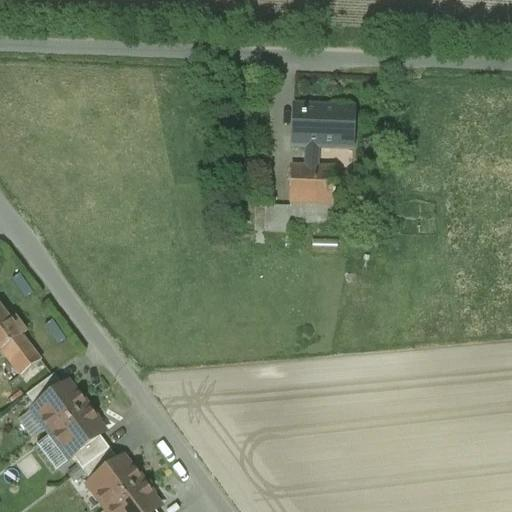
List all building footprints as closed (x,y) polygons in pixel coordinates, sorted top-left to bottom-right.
[(353,109),(293,106),(292,149),(305,150),(317,150),(352,151),(353,109)] [(317,150),(305,150),(304,168),(291,168),(289,204),(332,206),(333,170),(317,169),(317,150)] [(332,206),(289,204),(289,208),(289,224),(347,226),(348,217),(331,217),(332,206)] [(289,208),(264,208),(263,234),(289,234),(289,224),(289,208)] [(25,333),(11,315),(6,319),(0,310),(0,352),(1,352),(20,378),(40,362),(20,337),(25,333)] [(53,376),(25,397),(34,410),(63,389),(53,376)] [(63,389),(34,410),(42,420),(41,427),(49,437),(88,408),(84,402),(81,403),(70,388),(65,391),(63,389)] [(88,408),(49,437),(56,448),(63,448),(70,459),(99,438),(97,435),(102,432),(91,416),(93,414),(88,408)] [(99,438),(70,459),(80,472),(109,451),(99,438)] [(109,451),(80,472),(90,485),(118,464),(109,451)] [(118,464),(90,485),(97,495),(96,501),(104,511),(143,483),(139,477),(137,478),(125,462),(120,466),(118,464)] [(143,483),(104,511),(154,511),(153,510),(158,506),(146,491),(148,489),(143,483)]
